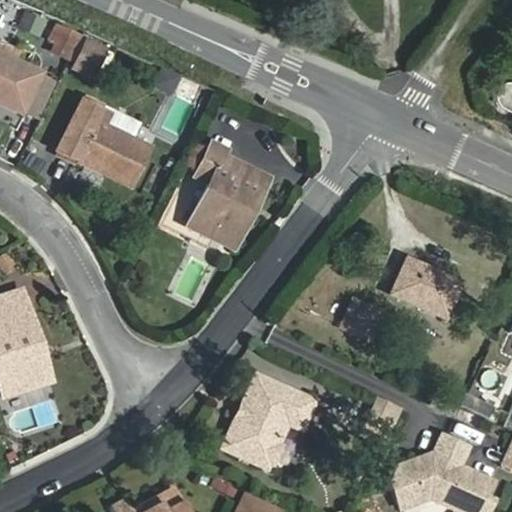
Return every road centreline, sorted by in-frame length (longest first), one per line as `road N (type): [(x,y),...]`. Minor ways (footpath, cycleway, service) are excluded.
road 1 (residential): [(378,117),(157,409)]
road 2 (secondary): [(118,0),(378,117)]
road 3 (residential): [(0,187),(54,233),(157,409)]
road 4 (residential): [(157,409),(81,468),(0,506)]
road 5 (secondary): [(378,117),(511,177)]
